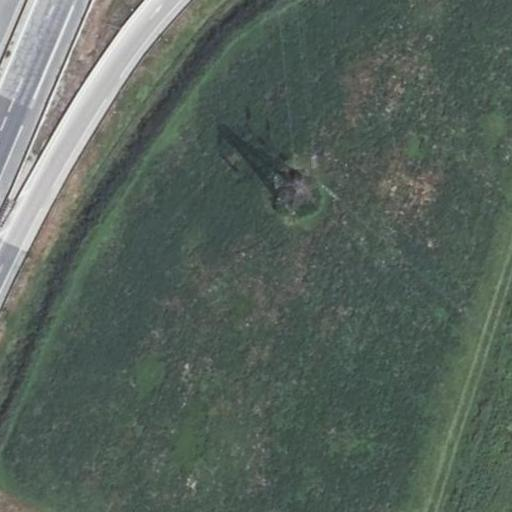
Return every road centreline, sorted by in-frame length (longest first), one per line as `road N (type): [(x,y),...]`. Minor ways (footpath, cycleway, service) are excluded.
road 1 (motorway): [(0,274),(83,114),(167,0)]
road 2 (track): [(430,511),(511,269)]
road 3 (motorway): [(0,137),(58,0)]
